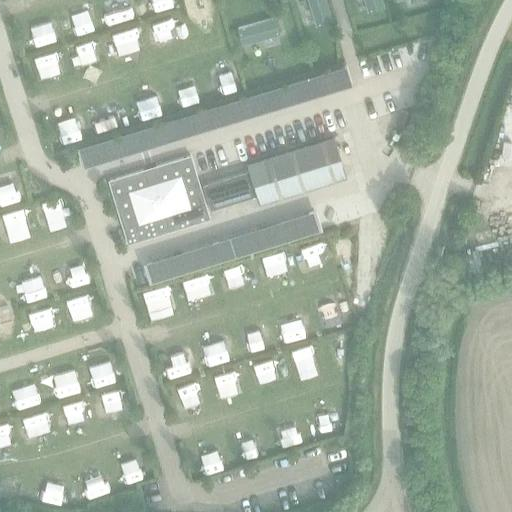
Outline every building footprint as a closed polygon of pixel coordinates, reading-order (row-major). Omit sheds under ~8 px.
[(307,0),(315,25),(332,20),(326,0),(307,0)] [(364,0),(367,11),(385,6),(382,0),(364,0)] [(241,44),(279,34),(275,16),(236,27),(241,44)] [(245,161),(248,169),(201,181),(209,208),(255,194),(258,201),(345,174),(333,134),(245,161)] [(122,175),(108,179),(120,220),(130,217),(132,224),(122,226),(127,242),(141,238),(208,217),(208,215),(189,155),(155,165),(156,169),(144,173),(143,169),(142,169),(122,175)]
